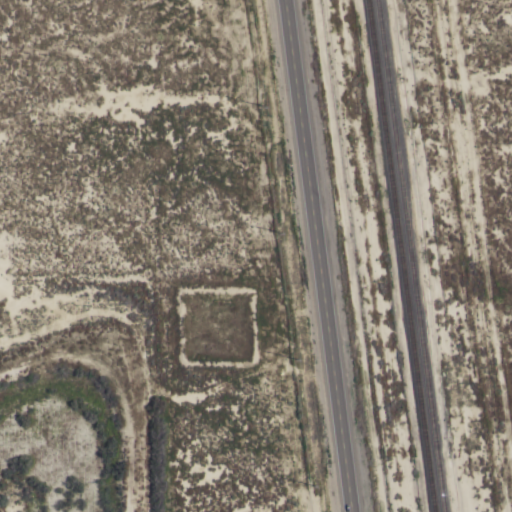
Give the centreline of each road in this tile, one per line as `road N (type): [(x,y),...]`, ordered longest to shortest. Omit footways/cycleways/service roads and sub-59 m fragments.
road 1 (primary): [(352,511),(283,0)]
road 2 (track): [(511,490),(447,0)]
